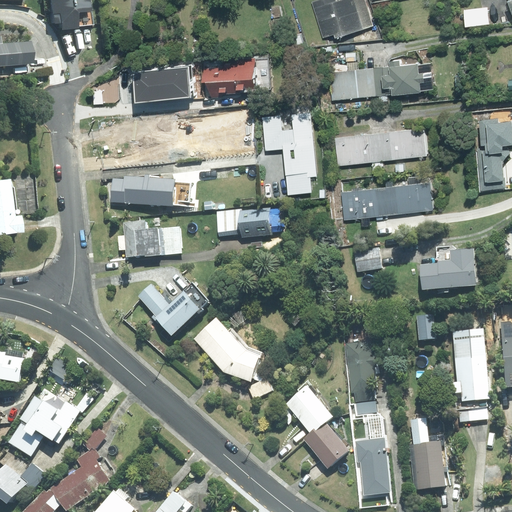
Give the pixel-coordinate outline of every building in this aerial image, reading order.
[(56,28),(90,26),(87,0),(46,0),(49,25),(56,25),(56,28)] [(314,0),(312,1),(324,37),(336,33),(338,37),(365,28),(355,0),(314,0)] [(490,6),(466,8),(468,25),(491,23),(490,6)] [(304,43),(301,34),(291,37),(294,46),(304,43)] [(0,65),(27,64),(25,41),(0,43),(0,65)] [(223,92),(260,89),(257,56),(224,59),(224,66),(205,67),(206,80),(212,79),(213,100),(224,99),(223,92)] [(403,64),(403,58),(392,59),(392,65),(385,65),(388,94),(395,93),(424,90),(423,81),(427,80),(426,71),(422,72),(421,61),(403,64)] [(334,100),(380,95),(381,102),(389,101),(388,94),(385,65),(331,72),(334,100)] [(283,114),(264,116),(267,149),(285,148),(290,193),(314,191),(312,175),(319,175),(312,111),(294,113),(295,128),(284,129),(283,114)] [(157,157),(223,150),(222,139),(230,138),(227,114),(210,116),(211,122),(199,123),(199,126),(154,130),(157,157)] [(384,160),(429,155),(426,128),(337,137),(339,164),(373,161),(384,160)] [(384,160),(373,161),(374,170),(385,169),(384,160)] [(397,171),(406,171),(405,163),(397,163),(397,171)] [(168,180),(125,177),(123,204),(166,208),(168,180)] [(0,179),(0,234),(19,232),(17,216),(11,216),(7,179),(0,179)] [(34,179),(15,180),(18,213),(36,212),(34,179)] [(345,219),(435,209),(432,181),(342,191),(345,219)] [(272,210),(272,208),(242,211),(242,209),(217,211),(220,237),(243,234),(243,239),(274,235),(274,233),(283,232),(281,209),(272,210)] [(149,231),(148,222),(125,224),(126,243),(120,244),(121,252),(127,251),(128,259),(148,257),(148,258),(163,257),(163,256),(184,254),(182,228),(161,230),(149,231)] [(384,269),(380,248),(355,252),(359,273),(384,269)] [(426,292),(472,287),(469,259),(438,262),(438,265),(423,267),(426,292)] [(172,306),(153,285),(140,297),(159,318),(157,320),(174,339),(204,312),(186,293),(172,306)] [(434,316),(417,317),(419,341),(436,340),(434,316)] [(255,385),(264,359),(250,353),(219,320),(196,340),(227,374),(255,385)] [(511,322),(503,323),(510,390),(511,389),(511,322)] [(460,423),(490,420),(489,414),(497,413),(493,369),(490,369),(487,341),(456,345),(460,384),(456,384),(460,423)] [(376,355),(374,342),(347,344),(352,394),(355,394),(356,402),(377,400),(376,392),(379,391),(377,368),(379,368),(377,355),(376,355)] [(6,353),(0,352),(0,378),(21,382),(25,359),(24,359),(25,353),(7,349),(6,353)] [(255,400),(274,392),(268,379),(250,388),(255,400)] [(320,433),(329,425),(337,419),(310,388),(288,406),(312,435),(317,430),(320,433)] [(61,443),(82,410),(67,400),(62,409),(45,398),(44,401),(36,396),(21,418),(29,423),(28,424),(23,421),(10,442),(32,456),(45,435),(38,431),(40,428),(56,439),(56,440),(61,443)] [(377,402),(360,404),(361,414),(378,412),(377,402)] [(320,433),(317,430),(312,435),(305,441),(331,471),(353,453),(329,425),(320,433)] [(443,443),(443,438),(417,440),(417,446),(415,446),(420,492),(449,489),(444,443),(443,443)] [(394,494),(388,440),(357,443),(359,463),(362,463),(366,497),(394,494)] [(69,510),(113,480),(97,457),(53,487),(49,491),(47,489),(25,511),(55,511),(64,503),(69,510)] [(23,475),(9,463),(0,473),(0,491),(13,503),(31,482),(37,488),(48,475),(34,463),(23,475)] [(135,511),(138,509),(117,490),(97,511),(135,511)] [(188,511),(193,506),(190,503),(191,502),(178,491),(160,511),(188,511)]
